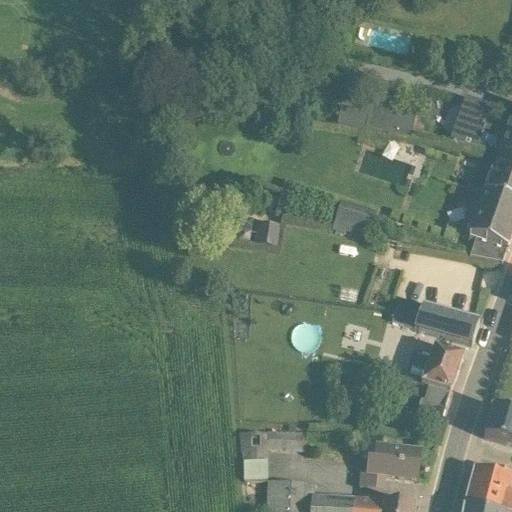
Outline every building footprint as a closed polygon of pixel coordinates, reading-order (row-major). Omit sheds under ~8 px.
[(343,0),(342,10),(352,11),(353,0),(343,0)] [(511,162),(511,116),(505,136),(490,130),(496,112),(465,101),(449,147),(498,158),(511,162)] [(411,142),(416,115),(369,106),(367,115),(340,110),(336,128),(411,142)] [(511,162),(498,158),(483,195),(511,204),(511,162)] [(511,204),(483,195),(482,195),(466,238),(475,242),(468,261),(498,267),(500,267),(511,233),(511,204)] [(366,242),(375,215),(341,203),(331,232),(342,236),(343,236),(344,234),(366,242)] [(232,230),(209,226),(205,247),(229,251),(232,230)] [(279,229),(257,226),(254,248),(276,250),(279,229)] [(395,305),(389,328),(470,349),(478,327),(395,305)] [(405,376),(402,384),(450,395),(461,360),(433,351),(422,380),(405,376)] [(449,397),(450,395),(449,395),(427,390),(423,403),(419,402),(415,415),(440,423),(449,397)] [(511,418),(491,413),(482,441),(511,450),(511,418)] [(238,437),(240,464),(265,465),(266,456),(304,457),(305,438),(238,437)] [(359,477),(357,490),(382,493),(384,482),(415,483),(418,455),(376,448),(375,450),(369,449),(368,450),(363,450),(361,463),(368,464),(366,477),(359,477)] [(242,465),(242,485),(258,485),(259,484),(267,484),(267,465),(242,465)] [(473,474),(463,511),(468,511),(511,511),(511,481),(491,476),(490,479),(473,474)] [(314,488),(266,486),(264,511),(352,511),(353,503),(314,500),(314,488)] [(353,503),(352,511),(411,511),(412,508),(381,505),(381,504),(353,503)]
